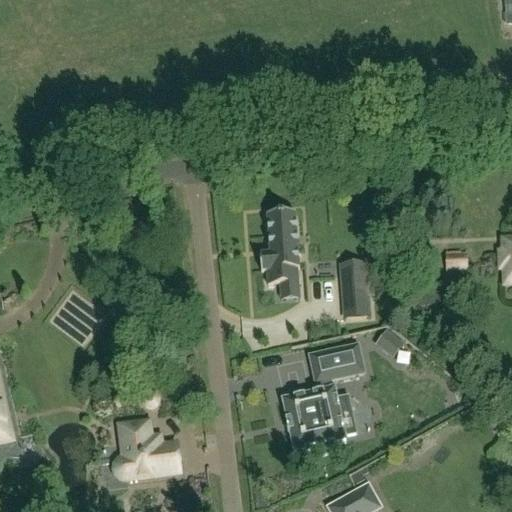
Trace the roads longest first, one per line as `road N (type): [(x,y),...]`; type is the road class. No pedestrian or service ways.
road 1 (residential): [(194,164),(233,511)]
road 2 (residential): [(194,164),(511,138)]
road 3 (residential): [(0,208),(194,164)]
